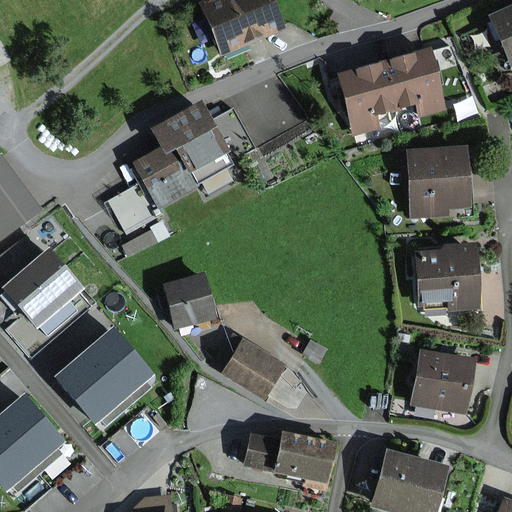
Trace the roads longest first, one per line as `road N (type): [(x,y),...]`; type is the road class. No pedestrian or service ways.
road 1 (residential): [(468,0),(264,72),(163,120),(88,173),(51,181),(0,127)]
road 2 (residential): [(511,464),(368,428),(250,429),(189,445),(107,511)]
